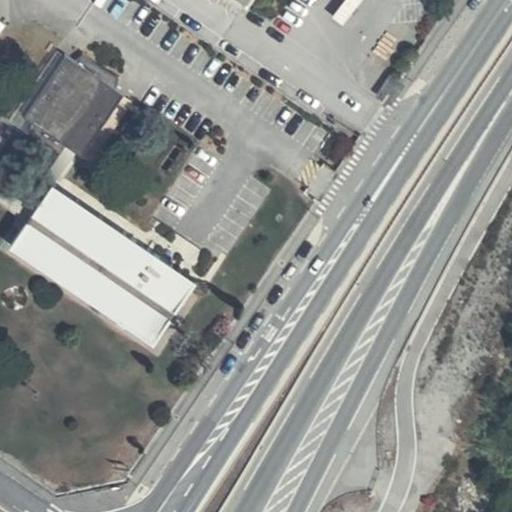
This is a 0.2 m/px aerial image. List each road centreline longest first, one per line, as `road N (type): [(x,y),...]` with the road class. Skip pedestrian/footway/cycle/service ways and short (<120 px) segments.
road 1 (tertiary): [(166,511),(510,0)]
road 2 (trunk): [(459,173),(250,511)]
road 3 (trunk): [(294,511),(459,173)]
